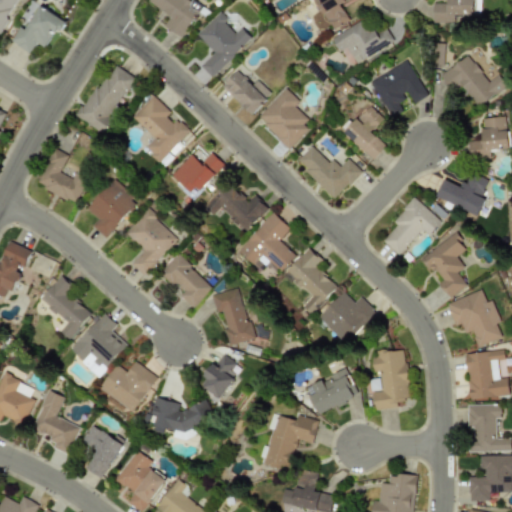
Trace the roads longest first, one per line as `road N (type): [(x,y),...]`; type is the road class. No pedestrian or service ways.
road 1 (residential): [(108,19),(419,316),(441,373),(442,511)]
road 2 (residential): [(0,204),(50,104),(120,0)]
road 3 (residential): [(5,195),(66,234),(179,343)]
road 4 (residential): [(346,238),(429,144)]
